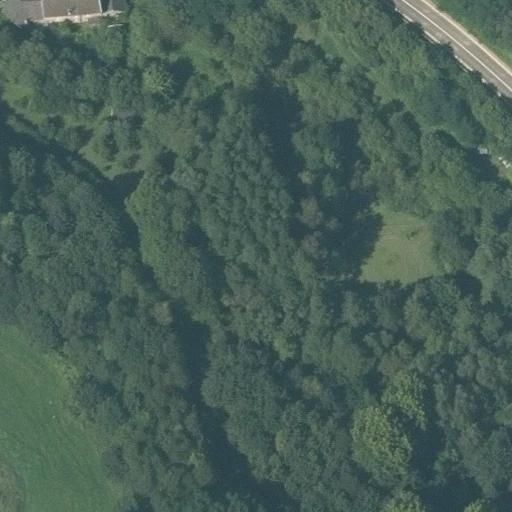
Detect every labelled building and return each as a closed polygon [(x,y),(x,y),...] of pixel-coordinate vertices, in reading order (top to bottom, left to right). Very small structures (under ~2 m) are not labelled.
[(23,0),(8,6),(1,9),(7,23),(19,34),(27,35),(27,28),(44,27),(42,0),(23,0)] [(42,0),(44,27),(102,23),(99,0),(42,0)] [(99,0),(102,23),(127,18),(124,0),(99,0)] [(166,0),(165,0),(168,12),(187,9),(185,0),(166,0)] [(124,44),(123,32),(105,35),(107,46),(124,44)]
